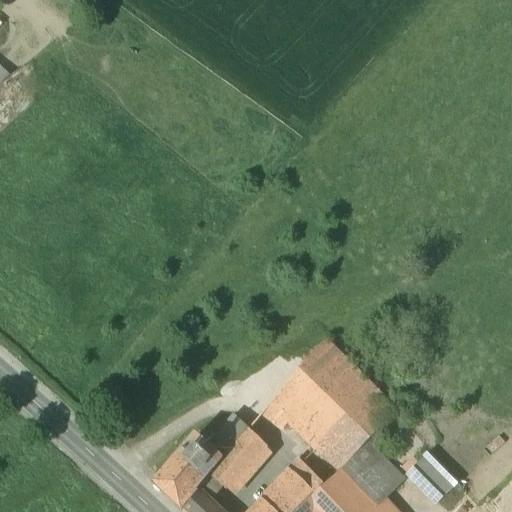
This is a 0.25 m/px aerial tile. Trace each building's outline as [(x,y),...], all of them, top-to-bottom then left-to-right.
[(0,67),(0,85),(9,77),(0,67)] [(360,382),(322,345),(287,386),(305,404),(288,424),(313,448),(370,391),(360,382)] [(376,366),(360,382),(370,391),(383,404),(399,389),(376,366)] [(287,386),(262,415),(282,431),(288,424),(305,404),(287,386)] [(399,389),(383,404),(396,415),(410,400),(399,389)] [(370,391),(313,448),(315,450),(339,473),(367,445),(368,444),(396,415),(383,404),(370,391)] [(232,416),(206,447),(223,462),(209,477),(225,492),(238,477),(240,479),(267,451),(232,416)] [(194,437),(153,486),(180,511),(215,511),(209,506),(195,494),(209,477),(223,462),(206,447),(194,437)] [(322,489),(309,502),(317,511),(371,511),(381,502),(403,482),(367,445),(339,473),(322,489)] [(315,450),(302,464),(322,489),(339,473),(315,450)] [(456,485),(427,455),(406,477),(434,506),(437,504),(456,485)] [(302,464),(263,504),(271,511),(298,511),(309,502),(322,489),(302,464)] [(456,485),(437,504),(445,511),(447,511),(465,495),(456,485)] [(298,511),(317,511),(309,502),(298,511)] [(389,511),(381,502),(371,511),(389,511)]
